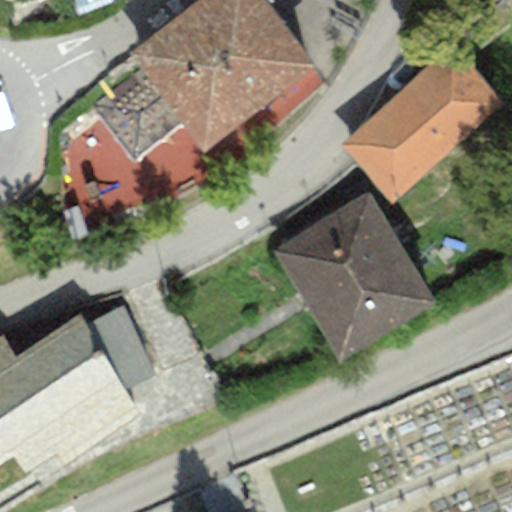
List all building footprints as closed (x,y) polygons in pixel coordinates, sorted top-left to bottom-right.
[(324,78),(264,0),(197,0),(130,55),(142,71),(92,107),(133,163),(182,124),(205,154),(265,108),(276,121),(324,78)] [(453,49),(340,147),(390,204),(503,106),(453,49)] [(269,252),(337,365),(434,306),(366,193),(269,252)] [(90,326),(85,328),(124,390),(153,374),(121,307),(90,326)] [(1,338),(0,338),(0,465),(13,457),(25,476),(55,457),(61,467),(141,417),(124,390),(85,328),(78,317),(14,357),(1,338)]
